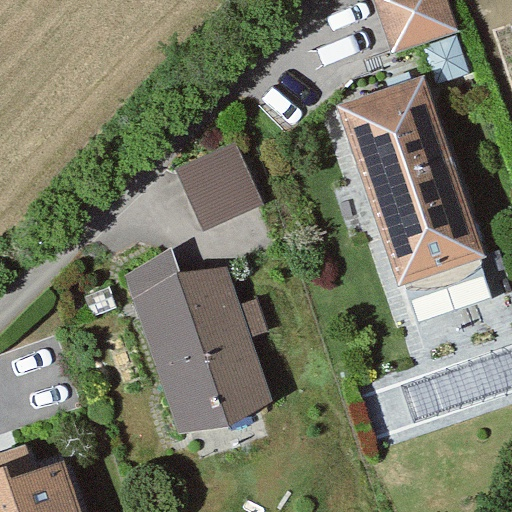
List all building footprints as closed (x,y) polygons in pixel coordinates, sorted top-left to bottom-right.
[(383,0),(399,50),(465,29),(456,0),(383,0)] [(440,81),(347,113),(412,300),(505,268),(440,81)] [(248,138),(184,164),(209,227),(273,201),(248,138)] [(234,272),(139,305),(187,440),(283,406),(234,272)] [(99,511),(79,454),(0,481),(0,511),(99,511)]
